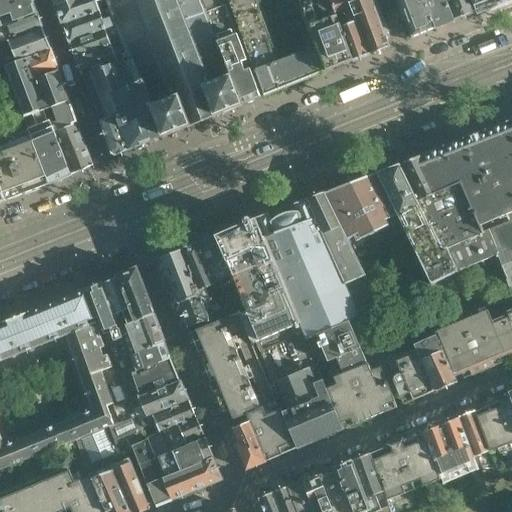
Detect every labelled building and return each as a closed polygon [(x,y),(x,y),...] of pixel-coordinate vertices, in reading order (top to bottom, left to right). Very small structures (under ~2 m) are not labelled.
[(13,14),(7,0),(0,0),(0,26),(4,26),(1,18),(13,14)] [(37,13),(32,0),(7,0),(13,14),(15,21),(37,13)] [(100,12),(97,3),(104,0),(77,0),(57,7),(64,25),(100,12)] [(206,12),(201,0),(104,0),(111,19),(115,27),(127,59),(133,57),(138,69),(133,71),(138,82),(141,83),(141,84),(122,92),(112,65),(83,76),(101,122),(117,116),(129,151),(164,137),(187,128),(219,115),(242,106),(218,43),(214,33),(206,12)] [(265,21),(256,0),(229,0),(240,30),(265,21)] [(299,0),(317,47),(326,72),(353,61),(330,0),(299,0)] [(369,55),(348,0),(330,0),(353,61),(369,55)] [(390,47),(372,0),(397,0),(412,39),(436,29),(425,0),(348,0),(369,55),(390,47)] [(425,0),(436,29),(454,21),(446,0),(425,0)] [(476,12),(471,0),(446,0),(454,21),(468,15),(476,12)] [(507,0),(471,0),(476,12),(483,10),(507,0)] [(261,98),(226,5),(206,12),(214,33),(222,30),(224,35),(230,33),(232,38),(218,43),(242,106),(261,98)] [(71,43),(115,27),(111,19),(104,21),(100,12),(64,25),(71,43)] [(42,29),(37,13),(15,21),(4,26),(0,26),(0,37),(5,35),(7,42),(42,29)] [(265,97),(326,72),(317,47),(279,61),(265,21),(240,30),(265,97)] [(127,59),(115,27),(71,43),(83,76),(112,65),(127,59)] [(0,69),(5,68),(28,59),(51,50),(42,29),(7,42),(5,35),(0,37),(0,69)] [(58,71),(51,50),(28,59),(35,79),(58,71)] [(55,132),(46,111),(35,79),(28,59),(5,68),(30,130),(50,185),(72,175),(55,132)] [(70,102),(58,71),(35,79),(46,111),(70,102)] [(77,124),(70,102),(46,111),(55,132),(77,124)] [(129,151),(117,116),(101,122),(112,154),(116,156),(129,151)] [(511,119),(400,164),(400,165),(325,194),(346,236),(360,231),(363,236),(369,234),(373,242),(384,238),(380,229),(387,227),(384,221),(398,216),(431,283),(468,268),(468,267),(498,255),(508,280),(507,281),(511,291),(507,293),(511,303),(511,302),(511,119)] [(94,165),(86,148),(77,124),(55,132),(72,175),(94,165)] [(50,185),(30,130),(10,138),(8,133),(0,132),(0,203),(50,185)] [(381,306),(346,236),(325,194),(308,200),(358,316),(371,311),(381,306)] [(358,316),(308,200),(256,219),(315,363),(319,361),(314,349),(313,349),(310,342),(318,338),(328,363),(334,361),(333,358),(337,356),(343,373),(366,363),(363,356),(372,352),(375,360),(377,359),(389,354),(371,311),(358,316)] [(343,429),(326,388),(315,363),(256,219),(216,237),(227,262),(228,262),(234,275),(233,276),(239,291),(232,294),(211,302),(204,305),(209,319),(215,317),(217,322),(223,319),(229,335),(245,328),(276,403),(281,415),(283,414),(297,449),(343,429)] [(234,275),(228,262),(227,262),(216,237),(198,244),(214,282),(215,282),(225,278),(232,294),(239,291),(233,276),(234,275)] [(214,282),(198,244),(182,251),(200,296),(204,305),(211,302),(206,289),(216,285),(215,282),(214,282)] [(200,296),(182,251),(162,258),(179,304),(200,296)] [(154,315),(137,269),(117,277),(118,277),(130,308),(123,311),(129,325),(154,315)] [(130,308),(118,277),(103,283),(114,314),(113,315),(119,329),(129,325),(123,311),(130,308)] [(171,359),(165,343),(131,357),(119,329),(113,315),(114,314),(103,283),(87,289),(98,318),(119,373),(136,367),(138,372),(171,359)] [(98,318),(87,289),(87,290),(87,289),(85,290),(71,295),(71,296),(58,301),(71,333),(66,335),(69,343),(99,331),(96,323),(89,325),(88,322),(98,318)] [(210,320),(209,319),(204,305),(200,296),(179,304),(188,328),(210,320)] [(71,333),(58,301),(58,300),(57,301),(44,307),(44,306),(42,307),(30,312),(43,344),(66,335),(71,333)] [(511,310),(491,319),(488,311),(437,332),(456,376),(470,371),(472,376),(495,367),(492,361),(504,356),(505,356),(511,353),(511,310)] [(0,361),(43,344),(30,312),(25,314),(25,315),(19,317),(18,317),(18,316),(0,323),(0,361)] [(165,343),(154,315),(129,325),(119,329),(131,357),(165,343)] [(276,403),(245,328),(229,335),(223,319),(217,322),(190,333),(227,423),(247,415),(276,403)] [(101,349),(105,347),(99,331),(69,343),(78,366),(104,357),(101,349)] [(457,382),(438,339),(417,349),(436,391),(457,382)] [(436,391),(417,349),(416,347),(396,355),(395,352),(389,354),(377,359),(380,365),(394,398),(400,396),(404,405),(434,392),(436,391)] [(110,379),(107,371),(113,369),(108,355),(104,357),(78,366),(86,388),(106,381),(110,379)] [(189,401),(177,374),(171,359),(138,372),(107,385),(116,408),(119,416),(122,423),(139,417),(140,421),(189,401)] [(394,398),(380,365),(369,370),(366,363),(343,373),(334,376),(337,383),(326,388),(343,429),(398,407),(394,398)] [(113,419),(110,410),(116,408),(107,385),(106,381),(86,388),(95,411),(69,421),(77,442),(79,441),(110,429),(122,424),(122,423),(119,416),(113,419)] [(511,444),(511,401),(510,397),(476,411),(491,450),(492,452),(511,444)] [(163,431),(196,418),(189,401),(140,421),(147,437),(163,431)] [(297,449),(283,414),(281,415),(276,403),(247,415),(266,461),(297,449)] [(491,450),(476,411),(475,412),(459,418),(458,419),(473,457),(491,450)] [(266,461),(247,415),(227,423),(247,470),(267,462),(266,461)] [(147,437),(140,421),(139,417),(122,423),(122,424),(110,429),(116,445),(123,443),(130,440),(133,447),(148,441),(146,438),(147,437)] [(204,435),(196,418),(163,431),(171,448),(204,435)] [(483,476),(473,457),(458,419),(424,433),(422,434),(441,480),(445,488),(483,476)] [(77,442),(69,421),(32,436),(40,457),(77,442)] [(128,455),(123,443),(116,445),(110,429),(79,441),(91,471),(107,465),(110,472),(114,470),(116,469),(113,461),(128,455)] [(171,448),(163,431),(147,437),(146,438),(148,441),(154,455),(171,448)] [(441,480),(422,434),(420,434),(392,446),(370,454),(387,501),(441,480)] [(32,436),(4,447),(0,448),(0,463),(0,472),(40,457),(32,436)] [(181,471),(213,458),(205,439),(155,459),(163,478),(172,475),(170,469),(167,466),(177,462),(181,471)] [(181,471),(172,475),(163,478),(155,459),(154,455),(148,441),(133,447),(139,463),(157,506),(222,480),(213,458),(181,471)] [(389,507),(387,501),(370,454),(351,462),(370,511),(391,511),(390,507),(389,507)] [(370,511),(351,462),(335,468),(336,469),(352,511),(370,511)] [(142,511),(150,509),(132,466),(131,463),(116,469),(114,470),(131,511),(142,511)] [(352,511),(336,469),(319,475),(332,511),(352,511)] [(106,511),(93,479),(93,477),(76,484),(70,470),(33,485),(44,511),(62,511),(72,508),(73,511),(106,511)] [(131,511),(114,470),(110,472),(93,479),(106,511),(131,511)] [(332,511),(319,475),(304,482),(315,511),(332,511)] [(315,511),(304,482),(304,481),(258,499),(263,511),(315,511)] [(44,511),(33,485),(0,498),(0,509),(1,511),(44,511)]
